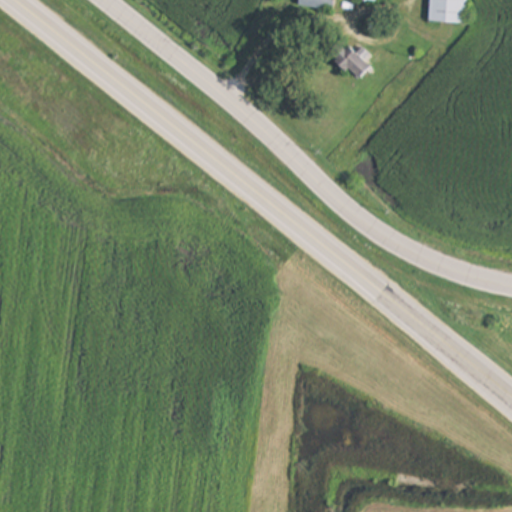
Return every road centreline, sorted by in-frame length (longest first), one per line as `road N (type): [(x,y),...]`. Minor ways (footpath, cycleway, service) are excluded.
road 1 (primary): [(5,0),(511,396)]
road 2 (residential): [(511,287),(408,252),(336,200),(230,99),(105,0)]
